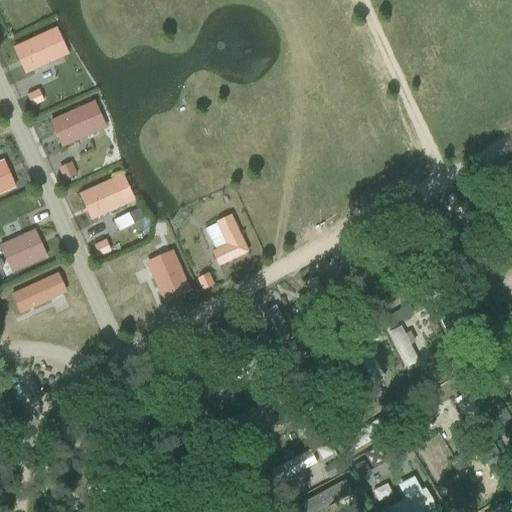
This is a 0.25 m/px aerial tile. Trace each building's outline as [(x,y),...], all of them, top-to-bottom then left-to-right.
[(44,35),(12,49),(24,76),(56,62),(44,35)] [(12,106),(27,104),(24,90),(10,92),(12,106)] [(36,92),(26,96),(31,108),(41,103),(36,92)] [(94,134),(83,107),(50,121),(62,148),(94,134)] [(1,162),(0,162),(0,194),(13,189),(1,162)] [(69,165),(57,170),(62,181),(74,176),(69,165)] [(112,179),(80,194),(91,220),(124,206),(112,179)] [(247,253),(229,216),(214,223),(225,246),(211,252),(219,267),(247,253)] [(456,229),(429,242),(445,275),(472,262),(456,229)] [(44,258),(31,231),(0,245),(0,246),(12,273),(44,258)] [(80,259),(94,254),(89,239),(74,244),(80,259)] [(104,242),(92,247),(97,258),(109,253),(104,242)] [(480,244),(472,248),(477,260),(486,256),(480,244)] [(207,275),(196,281),(201,292),(212,286),(207,275)] [(366,300),(359,303),(362,311),(369,308),(366,300)] [(407,305),(393,312),(397,321),(405,321),(407,320),(412,314),(407,305)] [(384,329),(371,333),(382,364),(394,359),(384,329)] [(314,346),(311,347),(314,353),(317,351),(319,356),(331,349),(325,338),(313,345),(314,346)] [(192,339),(183,344),(189,355),(198,350),(192,339)] [(342,346),(332,352),(339,364),(349,358),(342,346)] [(278,365),(271,370),(276,379),(283,374),(278,365)] [(223,376),(205,375),(204,390),(222,391),(223,376)] [(435,403),(446,426),(480,411),(465,378),(443,388),(447,397),(435,403)] [(160,425),(147,435),(153,444),(166,435),(160,425)] [(463,436),(452,443),(457,452),(469,445),(463,436)] [(47,467),(61,482),(76,498),(94,482),(65,450),(47,467)] [(337,461),(325,467),(331,477),(342,470),(337,461)] [(362,464),(352,470),(359,481),(369,475),(362,464)] [(40,484),(22,494),(31,511),(33,511),(50,503),(40,484)] [(412,511),(405,494),(362,511),(412,511)] [(478,511),(506,511),(501,501),(478,511)] [(307,511),(308,502),(292,502),(292,511),(307,511)]
